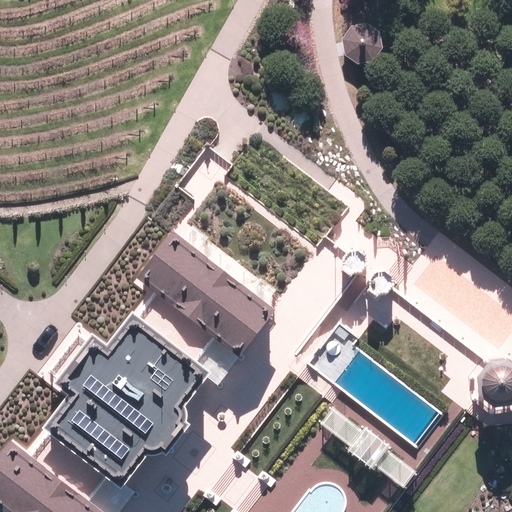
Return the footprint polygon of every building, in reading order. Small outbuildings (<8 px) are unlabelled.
[(367,24),(355,26),(347,36),(349,49),(360,57),(371,56),(380,45),(378,33),(367,24)] [(14,434),(0,451),(0,507),(6,511),(111,511),(37,454),(55,432),(124,487),(150,454),(168,454),(179,437),(191,420),(189,403),(214,370),(142,315),(161,290),(240,350),(275,304),(177,229),(140,276),(155,287),(111,344),(92,329),(89,334),(81,327),(66,346),(49,368),(58,375),(54,379),(68,390),(26,443),(14,434)] [(357,250),(349,251),(343,258),(344,267),(352,273),(360,272),(366,264),(365,255),(357,250)] [(384,269),(375,270),(369,278),(370,287),(378,292),(387,291),(392,284),(391,275),(384,269)] [(511,353),(507,350),(487,352),(473,370),(475,392),(494,406),(511,403),(511,353)] [(364,422),(334,400),(321,416),(351,439),(347,444),(374,464),(378,459),(407,482),(420,465),(390,443),(394,438),(367,418),(364,422)] [(307,511),(328,484),(285,453),(242,511),(307,511)]
